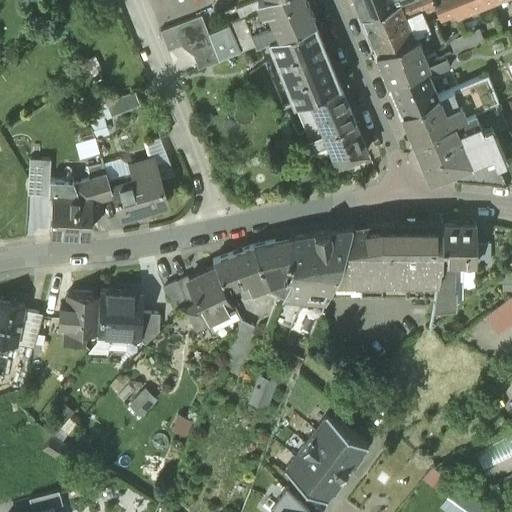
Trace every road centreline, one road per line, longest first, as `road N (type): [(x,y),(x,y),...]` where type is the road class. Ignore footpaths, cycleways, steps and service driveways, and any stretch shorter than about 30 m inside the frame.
road 1 (residential): [(224,230),(125,0)]
road 2 (residential): [(0,267),(224,230)]
road 3 (residential): [(332,0),(409,198)]
road 4 (residential): [(224,230),(409,198)]
